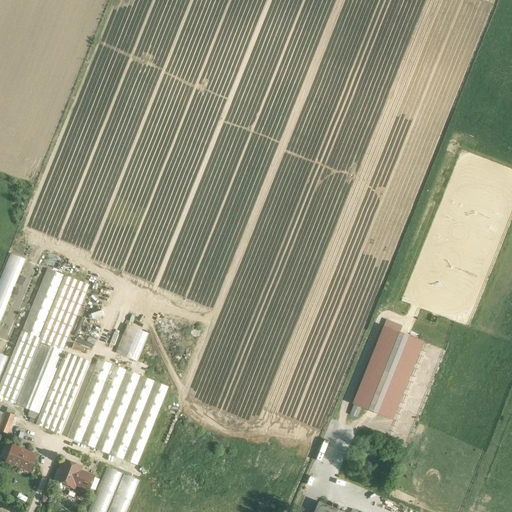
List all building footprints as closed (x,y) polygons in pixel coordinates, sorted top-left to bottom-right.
[(10,254),(0,279),(0,322),(25,260),(10,254)] [(28,261),(0,332),(0,340),(13,346),(45,268),(28,261)] [(47,269),(22,329),(0,384),(0,398),(40,414),(36,425),(60,434),(89,361),(63,351),(89,285),(47,269)] [(116,353),(139,361),(148,332),(125,325),(116,353)] [(423,342),(383,326),(352,404),(392,420),(423,342)] [(170,387),(97,357),(68,437),(139,464),(170,387)] [(6,412),(4,411),(0,421),(0,429),(7,432),(14,415),(6,412)] [(36,455),(12,446),(6,462),(30,471),(36,455)] [(81,466),(64,460),(60,469),(59,469),(55,480),(67,485),(67,486),(73,488),(75,483),(81,485),(85,474),(81,472),(80,473),(78,469),(80,469),(81,466)] [(125,511),(139,479),(108,467),(89,511),(125,511)] [(94,477),(85,474),(81,485),(89,488),(94,477)] [(314,511),(343,511),(319,502),(314,511)]
